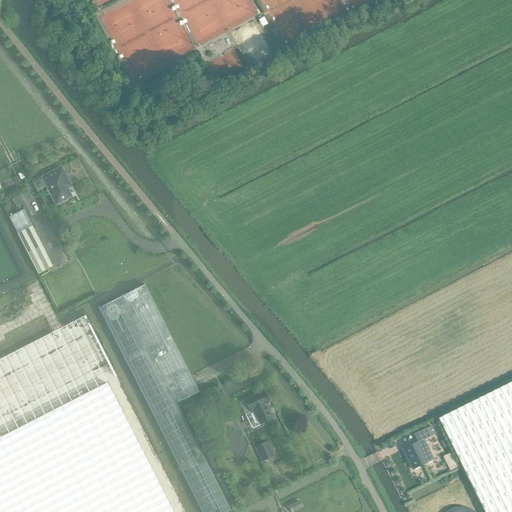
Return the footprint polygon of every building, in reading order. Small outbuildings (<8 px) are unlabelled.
[(41,178),(55,206),(71,198),(67,190),(71,188),(61,168),(41,178)] [(41,181),(34,184),(37,191),(44,188),(41,181)] [(29,218),(35,215),(23,193),(12,199),(16,208),(22,205),(29,218)] [(52,267),(23,210),(8,218),(38,275),(52,267)] [(200,511),(229,511),(230,511),(176,405),(199,393),(144,285),(98,309),(200,511)] [(511,511),(511,382),(439,419),(484,511),(511,511)] [(172,511),(106,383),(0,437),(0,511),(172,511)] [(262,391),(244,400),(247,407),(250,413),(248,415),(254,428),(259,425),(272,419),(266,408),(266,409),(264,406),(268,404),(262,391)] [(418,442),(403,449),(413,470),(427,463),(434,460),(424,440),(436,434),(432,426),(414,434),(418,442)] [(262,462),(273,456),(266,443),(255,448),(262,462)] [(291,511),(294,511),(303,508),(299,500),(288,506),(291,511)]
